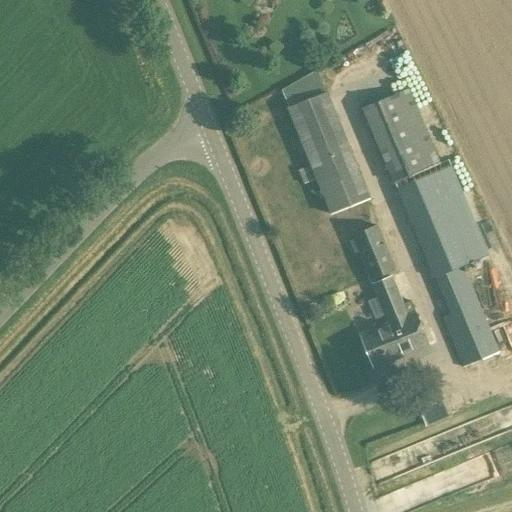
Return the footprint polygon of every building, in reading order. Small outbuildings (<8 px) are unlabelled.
[(440,166),(415,88),(364,104),(390,182),(440,166)] [(328,91),(308,98),(287,107),(319,190),(331,216),(368,200),(371,199),(328,91)] [(451,194),(436,201),(404,215),(449,316),(442,319),(462,369),(500,353),(457,251),(474,244),(451,194)] [(351,235),(369,280),(395,270),(377,224),(351,235)] [(429,346),(415,312),(411,301),(403,304),(392,275),(371,284),(377,297),(368,301),(376,319),(384,315),(387,323),(359,334),(373,369),(429,346)] [(425,398),(416,402),(420,413),(444,404),(440,393),(425,398)] [(511,410),(493,416),(497,429),(511,423),(511,410)]
